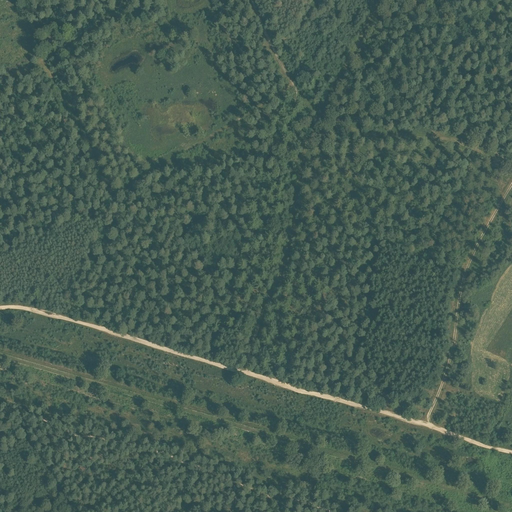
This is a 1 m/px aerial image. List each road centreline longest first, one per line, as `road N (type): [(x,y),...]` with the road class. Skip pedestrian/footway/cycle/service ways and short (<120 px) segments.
road 1 (track): [(243,371),(287,260),(311,130),(382,0)]
road 2 (track): [(511,453),(243,371)]
road 3 (track): [(424,424),(444,379),(463,280),(511,184)]
road 4 (track): [(243,371),(24,306),(0,307)]
road 5 (track): [(292,87),(307,106),(353,129),(463,140),(511,167)]
road 6 (track): [(0,84),(126,0)]
road 7 (track): [(292,87),(162,164)]
